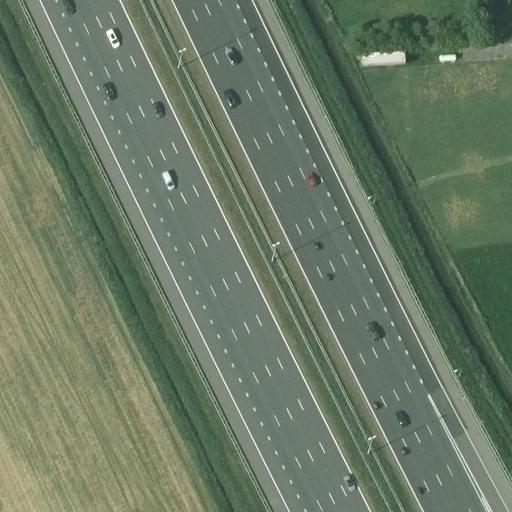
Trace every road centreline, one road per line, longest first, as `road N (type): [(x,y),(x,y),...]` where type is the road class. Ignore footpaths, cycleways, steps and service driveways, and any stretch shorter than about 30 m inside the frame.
road 1 (motorway): [(85,0),(336,511)]
road 2 (motorway): [(398,402),(203,0)]
road 3 (motorway): [(468,511),(398,402)]
road 4 (motorway): [(456,511),(398,402)]
